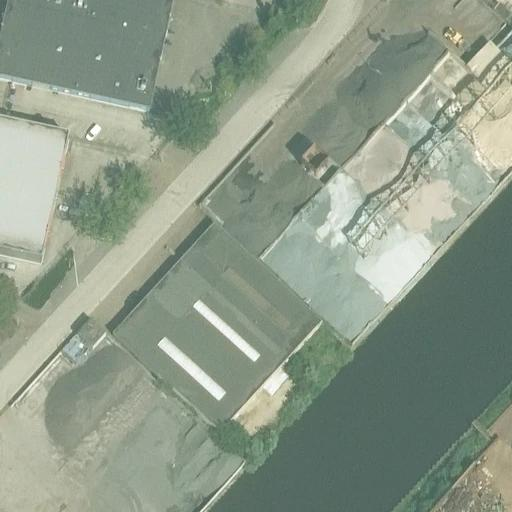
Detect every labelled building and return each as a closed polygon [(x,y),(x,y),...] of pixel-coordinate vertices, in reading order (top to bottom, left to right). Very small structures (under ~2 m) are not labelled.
[(8,0),(0,41),(0,80),(149,113),(173,0),(8,0)] [(0,257),(41,266),(68,141),(0,125),(0,257)] [(180,263),(288,362),(322,325),(214,226),(180,263)] [(254,399),(288,362),(180,263),(146,300),(254,399)] [(220,436),(254,399),(146,300),(113,337),(220,436)]
